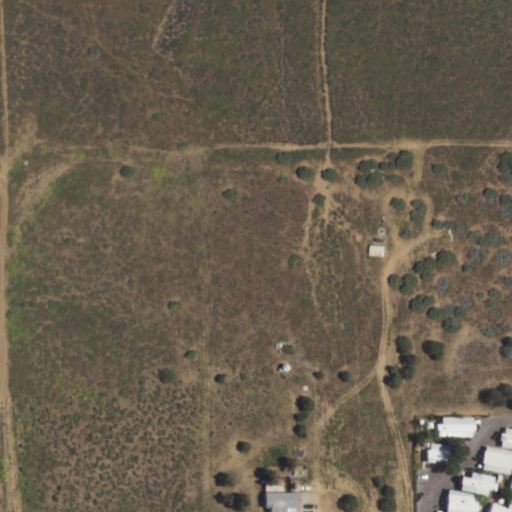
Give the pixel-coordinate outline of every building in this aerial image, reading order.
[(382,255),(370,254),(371,244),(383,245),(382,255)] [(435,435),(435,430),(434,430),(434,429),(433,429),(433,426),(434,426),(434,422),(439,422),(439,416),(470,416),(470,422),(472,422),(472,430),(469,430),(469,435),(435,435)] [(499,439),(497,439),(498,431),(502,432),(502,426),(511,427),(511,447),(498,445),(499,439)] [(424,461),(424,455),(423,455),(423,451),(424,451),(424,448),(427,448),(427,446),(422,445),(422,444),(423,444),(423,441),(432,441),(432,442),(446,442),(446,448),(447,448),(447,449),(448,449),(448,455),(447,455),(447,456),(444,456),(444,461),(424,461)] [(480,468),(481,461),(480,461),(482,449),(483,449),(484,445),(511,449),(511,467),(509,466),(507,473),(480,468)] [(481,473),(482,469),(492,471),(491,475),(492,475),(491,481),(494,482),(493,489),(486,488),(484,495),(472,492),(472,491),(458,488),(459,482),(458,482),(459,475),(468,477),(469,471),(481,473)] [(475,494),(475,502),(478,502),(478,507),(474,507),(474,510),(473,511),(443,511),(444,499),(443,499),(443,495),(445,496),(445,493),(446,488),(475,494)] [(296,491),(296,506),(283,506),(283,511),(268,511),(268,506),(263,506),(263,491),(296,491)] [(486,511),(490,501),(505,507),(507,503),(502,502),(503,498),(511,501),(511,511),(486,511)]
